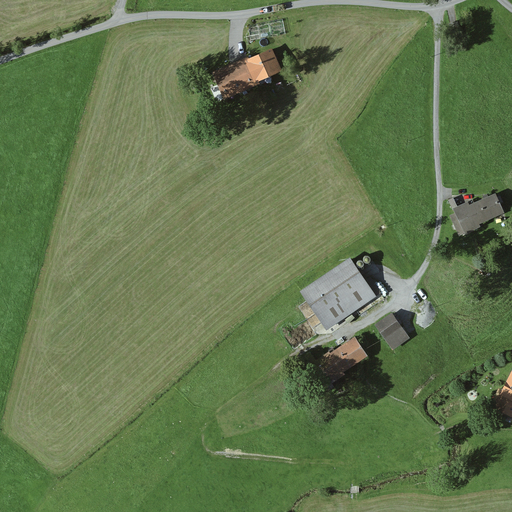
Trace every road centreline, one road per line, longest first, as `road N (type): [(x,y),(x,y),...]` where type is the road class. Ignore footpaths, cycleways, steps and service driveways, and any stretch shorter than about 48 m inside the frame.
road 1 (track): [(492,396),(353,468),(234,455),(217,449),(212,437),(244,395),(313,346),(390,314),(434,259),(438,8)]
road 2 (unclassified): [(0,62),(122,20),(239,16),(307,2),(438,8),(455,0)]
